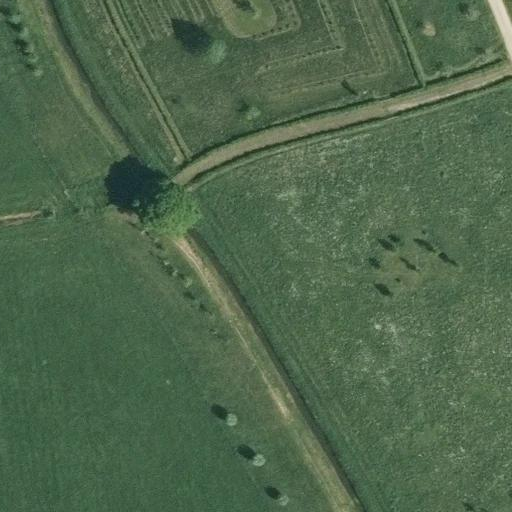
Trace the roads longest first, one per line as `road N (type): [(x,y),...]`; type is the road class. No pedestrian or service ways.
road 1 (track): [(386,511),(267,302),(141,123),(74,0)]
road 2 (track): [(185,180),(245,148),(511,69)]
